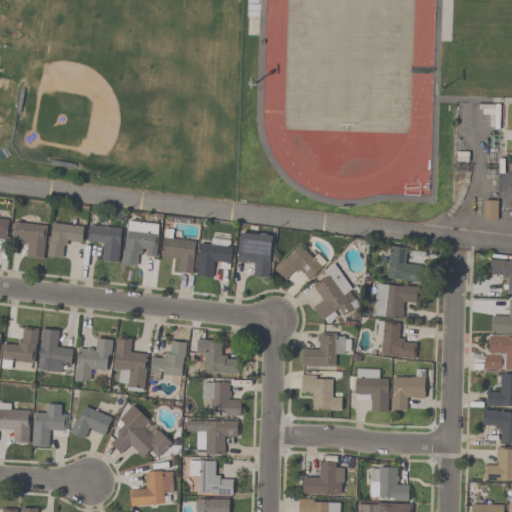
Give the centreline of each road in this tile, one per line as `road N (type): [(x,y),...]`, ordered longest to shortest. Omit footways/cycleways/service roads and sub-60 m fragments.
road 1 (residential): [(0,290),(272,321)]
road 2 (residential): [(448,511),(455,253)]
road 3 (residential): [(269,511),(272,321)]
road 4 (residential): [(272,432),(451,446)]
